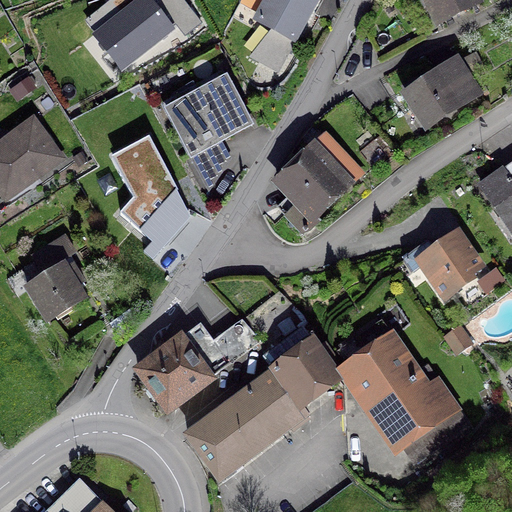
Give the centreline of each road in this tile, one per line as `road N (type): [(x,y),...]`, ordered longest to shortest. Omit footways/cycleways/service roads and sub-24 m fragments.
road 1 (residential): [(511,107),(419,168),(318,252),(281,257),(219,232)]
road 2 (residential): [(358,0),(271,157),(219,232)]
road 3 (residential): [(219,232),(116,377),(95,431)]
road 4 (secondary): [(95,431),(125,433),(165,459),(185,511)]
